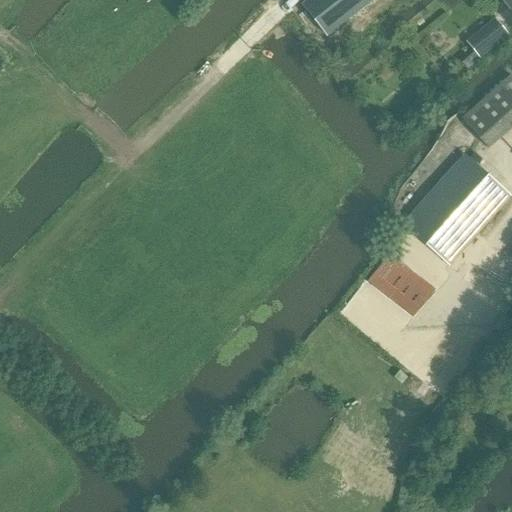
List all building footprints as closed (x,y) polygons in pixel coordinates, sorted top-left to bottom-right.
[(327,38),(374,0),(308,0),(301,5),(327,38)] [(462,61),(468,69),(510,36),(497,19),(468,42),(475,50),(462,61)] [(488,150),(511,128),(511,76),(511,75),(461,119),(488,150)] [(450,268),(511,197),(511,194),(465,153),(401,225),(450,268)] [(412,319),(435,290),(391,254),(367,282),(412,319)]
